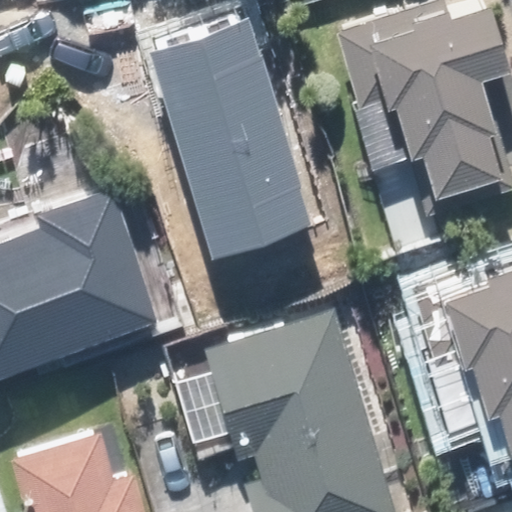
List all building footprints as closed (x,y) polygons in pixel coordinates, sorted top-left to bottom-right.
[(286,205),(226,0),(213,0),(124,26),(185,234),(286,205)] [(477,0),(416,0),(329,28),(354,107),(335,114),(381,254),(460,228),(445,182),(478,172),(464,128),(476,124),(459,70),(496,58),(477,0)] [(23,217),(0,225),(0,364),(145,312),(95,175),(18,203),(23,217)] [(501,247),(395,280),(416,350),(404,353),(452,511),(453,511),(511,494),(511,437),(510,432),(511,431),(511,254),(504,257),(501,247)] [(318,303),(150,359),(179,445),(219,431),(246,511),(374,511),(387,508),(318,303)] [(101,473),(86,424),(0,451),(0,461),(16,511),(133,511),(119,467),(101,473)]
